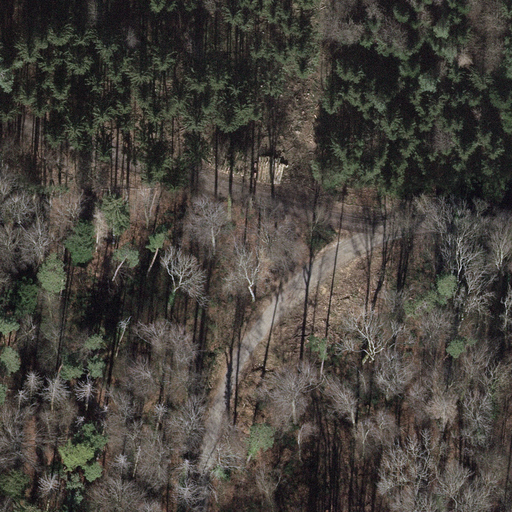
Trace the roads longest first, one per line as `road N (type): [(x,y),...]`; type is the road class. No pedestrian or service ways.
road 1 (track): [(511,227),(430,217),(358,235),(295,287),(226,411),(208,511)]
road 2 (track): [(0,107),(400,225)]
